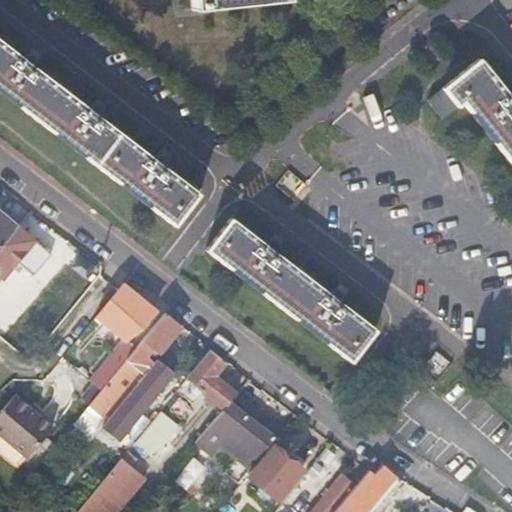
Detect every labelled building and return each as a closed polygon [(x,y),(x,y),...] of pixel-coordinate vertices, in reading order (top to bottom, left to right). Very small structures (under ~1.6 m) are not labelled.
[(286,1),(285,0),(189,0),(190,10),(286,1)] [(0,91),(174,225),(198,195),(0,42),(0,91)] [(511,99),(477,57),(425,98),(440,116),(461,100),(511,163),(511,99)] [(0,249),(19,227),(0,211),(0,249)] [(229,215),(205,246),(349,358),(373,328),(229,215)] [(0,290),(7,282),(3,280),(18,262),(34,276),(51,254),(19,227),(0,249),(0,290)] [(121,281),(108,297),(134,318),(141,323),(154,308),(121,281)] [(109,376),(90,400),(103,411),(138,370),(143,374),(154,360),(146,353),(152,345),(158,350),(180,322),(165,309),(141,338),(124,358),(109,376)] [(137,328),(141,323),(134,318),(130,322),(137,328)] [(124,358),(141,338),(136,334),(133,339),(128,334),(115,350),(124,358)] [(224,360),(210,348),(186,377),(223,407),(237,391),(214,373),(224,360)] [(100,369),(109,376),(124,358),(115,350),(100,369)] [(154,360),(143,374),(121,401),(132,410),(135,414),(172,369),(157,357),(154,360)] [(17,391),(0,411),(0,431),(28,454),(55,421),(17,391)] [(121,401),(102,424),(112,433),(132,410),(121,401)] [(250,466),(282,426),(253,403),(221,442),(250,466)] [(179,423),(160,408),(135,438),(149,450),(159,447),(179,423)] [(273,443),(248,474),(278,498),(302,467),(273,443)] [(129,446),(76,509),(78,511),(113,511),(146,474),(132,463),(139,454),(129,446)] [(372,472),(367,468),(330,511),(359,511),(393,472),(382,462),(372,472)] [(343,471),(311,508),(315,511),(326,511),(354,480),(343,471)]
